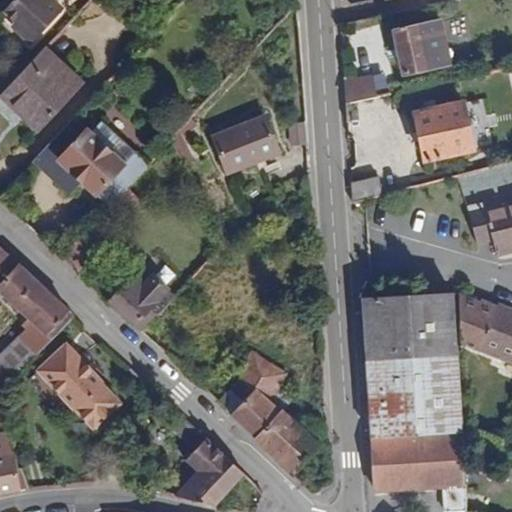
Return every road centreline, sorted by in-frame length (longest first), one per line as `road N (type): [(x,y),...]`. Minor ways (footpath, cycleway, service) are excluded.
road 1 (residential): [(0,228),(297,511)]
road 2 (residential): [(351,511),(331,230)]
road 3 (residential): [(331,230),(318,0)]
road 4 (residential): [(511,284),(331,230)]
road 5 (residential): [(178,511),(90,498),(0,507)]
